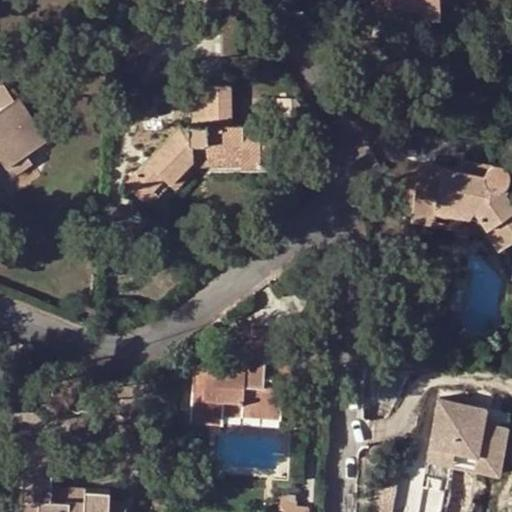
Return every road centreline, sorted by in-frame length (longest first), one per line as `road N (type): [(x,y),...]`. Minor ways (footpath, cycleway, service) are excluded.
road 1 (residential): [(0,311),(91,339),(165,335),(275,255),(342,173),(335,116),(262,0)]
road 2 (unknown): [(329,189),(359,275),(350,511)]
